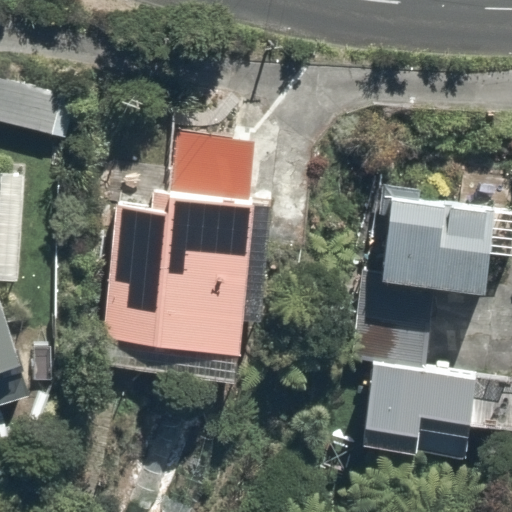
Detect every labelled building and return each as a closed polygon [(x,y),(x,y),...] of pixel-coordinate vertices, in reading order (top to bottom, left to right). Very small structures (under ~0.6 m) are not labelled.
[(0,59),(0,116),(68,128),(77,72),(0,59)] [(0,268),(20,271),(34,174),(4,170),(5,157),(0,156),(0,268)] [(496,169),(389,163),(383,270),(490,276),(496,169)] [(123,194),(110,333),(183,340),(184,328),(248,334),(262,194),(173,185),(172,199),(123,194)] [(0,387),(30,379),(23,350),(4,278),(0,278),(0,387)] [(327,356),(372,359),(368,414),(427,418),(429,386),(477,389),(479,366),(511,367),(511,303),(331,292),(327,356)]
